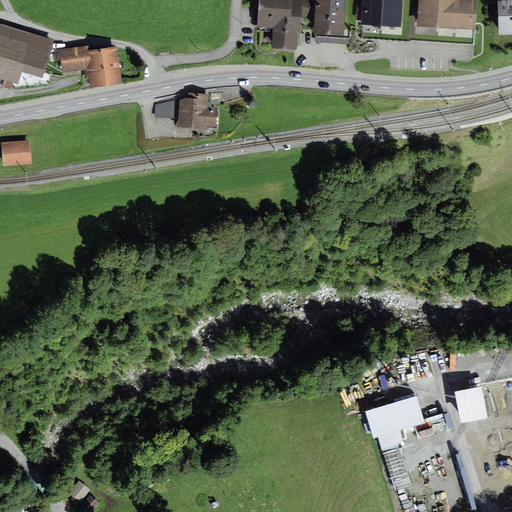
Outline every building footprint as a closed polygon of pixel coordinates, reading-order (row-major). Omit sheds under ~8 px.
[(259,0),(257,27),(272,28),(271,48),(297,49),(298,29),(300,29),(301,20),(314,21),(313,33),(315,33),(343,35),(345,0),(259,0)] [(402,0),(362,0),(361,24),(362,24),(401,26),(402,0)] [(476,0),(418,0),(417,26),(473,29),(475,29),(476,23),(476,0)] [(511,0),(504,0),(497,0),(498,35),(511,34),(511,0)] [(0,77),(5,79),(3,86),(10,88),(12,81),(17,83),(22,67),(40,72),(47,50),(30,45),(33,34),(0,23),(0,24),(0,77)] [(401,26),(362,24),(361,38),(410,41),(410,39),(472,43),(473,29),(417,26),(410,25),(410,27),(401,26)] [(343,35),(315,33),(314,42),(348,44),(349,35),(343,35)] [(89,45),(59,50),(62,73),(84,70),(86,79),(89,78),(90,87),(122,82),(117,46),(90,50),(89,45)] [(188,97),(180,100),(178,118),(177,127),(206,129),(206,126),(216,127),(217,108),(213,107),(209,102),(209,94),(189,92),(188,97)] [(178,118),(180,100),(178,98),(155,104),(154,117),(178,118)] [(30,139),(1,142),(3,165),(32,163),(30,139)] [(498,385),(511,378),(511,377),(507,368),(492,375),(498,385)] [(400,430),(378,435),(380,446),(403,442),(400,430)] [(91,511),(100,504),(91,495),(78,508),(82,511),(91,511)]
